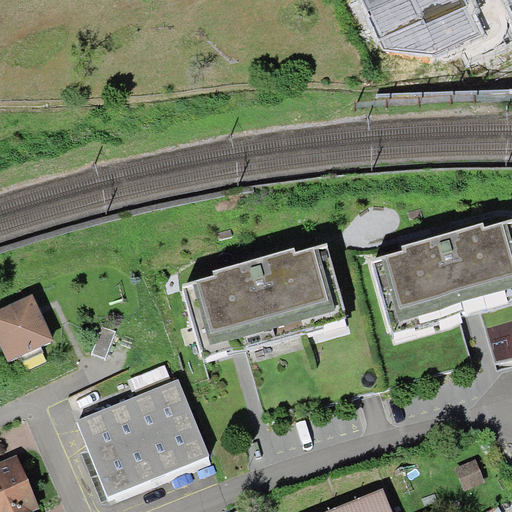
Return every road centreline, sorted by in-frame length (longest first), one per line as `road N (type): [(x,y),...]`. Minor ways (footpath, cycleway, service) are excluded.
road 1 (residential): [(511,407),(415,430),(184,511)]
road 2 (residential): [(0,416),(32,401),(80,511)]
